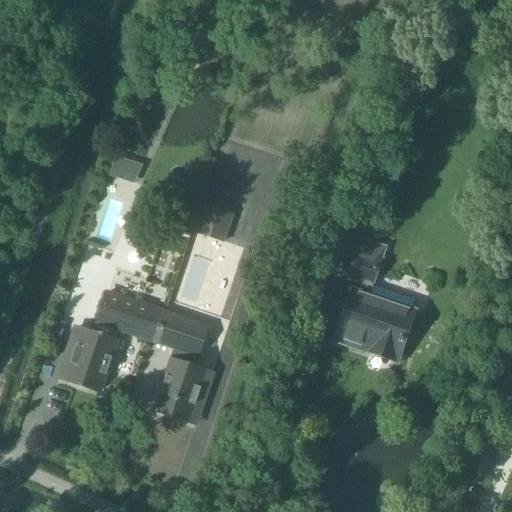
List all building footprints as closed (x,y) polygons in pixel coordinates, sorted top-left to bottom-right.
[(120,105),(130,108),(133,98),(123,95),(120,105)] [(257,109),(253,120),(266,124),(270,113),(257,109)] [(236,132),(268,143),(274,127),(266,124),(253,120),(242,116),(236,132)] [(113,159),(107,178),(120,182),(126,163),(113,159)] [(204,210),(196,233),(223,243),(231,220),(204,210)] [(394,358),(393,360),(396,361),(403,341),(409,341),(410,327),(408,326),(412,314),(411,313),(415,301),(374,287),(374,286),(372,286),(385,249),(339,233),(326,272),(360,283),(356,295),(353,293),(336,341),(370,352),(371,351),(394,358)] [(120,332),(155,344),(166,314),(107,294),(93,336),(75,330),(70,346),(76,348),(65,381),(100,392),(120,332)] [(166,314),(155,344),(175,351),(154,411),(189,423),(200,390),(206,392),(212,376),(194,370),(208,328),(166,314)] [(46,339),(58,343),(64,324),(52,320),(46,339)]
